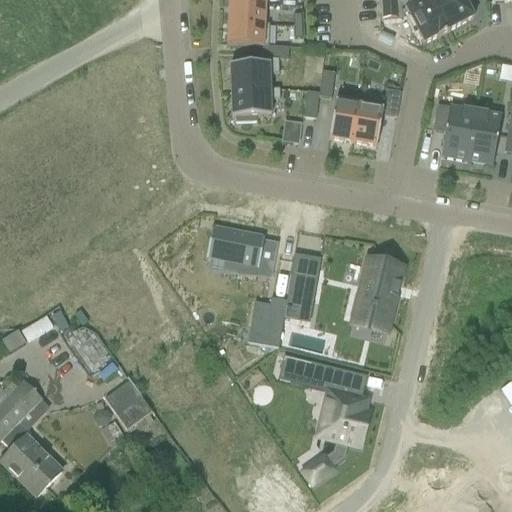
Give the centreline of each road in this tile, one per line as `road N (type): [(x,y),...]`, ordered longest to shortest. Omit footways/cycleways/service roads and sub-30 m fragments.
road 1 (residential): [(448,214),(392,458),(382,482),(344,511)]
road 2 (residential): [(201,175),(169,215),(25,313),(0,276)]
road 3 (residential): [(488,42),(414,82),(392,204)]
road 4 (residential): [(392,204),(201,175)]
road 5 (residential): [(201,175),(182,143),(168,0)]
